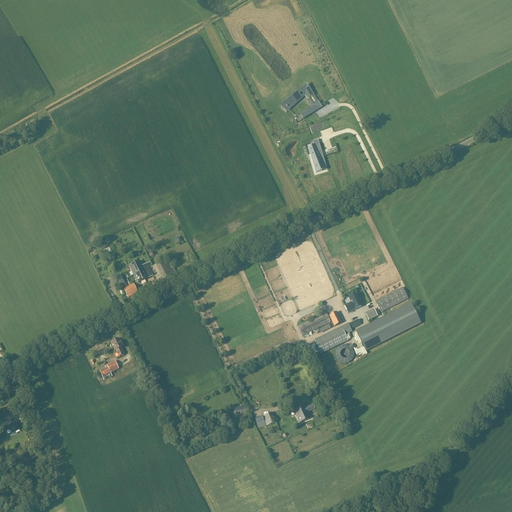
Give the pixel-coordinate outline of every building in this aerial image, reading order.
[(306,98),(312,93),(306,85),(283,103),(286,107),(287,109),(287,108),(289,110),(293,107),(292,106),(291,104),(294,101),(296,103),(300,99),(299,98),(301,97),(299,94),(301,92),(306,98)] [(304,113),(307,117),(314,113),(310,108),(304,113)] [(312,162),(316,175),(321,173),(321,171),(325,169),(322,159),(320,159),(318,153),(320,152),(318,145),(309,147),(311,155),(312,154),(314,161),(312,162)] [(131,272),(142,266),(140,261),(129,266),(131,272)] [(163,279),(172,275),(166,262),(157,266),(163,279)] [(147,264),(142,266),(131,272),(137,284),(153,276),(147,264)] [(116,277),(120,288),(126,286),(122,275),(116,277)] [(128,298),(137,293),(133,284),(123,289),(128,298)] [(381,313),(408,300),(402,288),(375,302),(381,313)] [(347,314),(362,307),(356,295),(348,298),(351,303),(344,306),(347,314)] [(366,351),(420,323),(410,305),(356,332),(366,351)] [(370,321),(379,317),(376,309),(367,313),(370,321)] [(334,327),(342,323),(336,312),(329,316),(334,327)] [(302,337),(331,323),(326,313),(297,328),(302,337)] [(358,320),(348,325),(351,330),(360,325),(358,320)] [(348,324),(314,340),(321,355),(348,341),(345,335),(352,332),(351,330),(348,325),(348,324)] [(115,351),(116,351),(119,358),(124,355),(121,348),(123,347),(119,339),(111,343),(115,351)] [(341,365),(358,359),(354,349),(355,348),(354,344),(349,346),(348,344),(335,349),(341,365)] [(110,373),(119,369),(115,361),(104,367),(105,369),(99,372),(104,381),(112,377),(110,373)] [(325,417),(334,413),(326,394),(316,398),(325,417)] [(313,405),(305,408),(303,404),(293,408),(299,424),(310,419),(307,413),(315,410),(313,405)] [(244,406),(234,408),(235,416),(246,414),(244,406)] [(266,426),(277,423),(273,413),(263,416),(266,426)] [(258,429),(266,427),(262,417),(254,419),(258,429)] [(15,432),(19,430),(15,423),(7,428),(8,430),(10,430),(12,434),(12,433),(14,436),(17,434),(15,432)]
